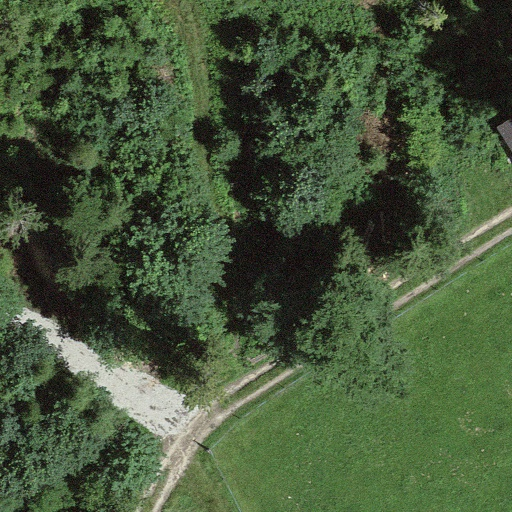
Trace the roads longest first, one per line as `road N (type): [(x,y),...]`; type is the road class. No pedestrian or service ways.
road 1 (track): [(190,432),(264,375),(511,221)]
road 2 (track): [(0,308),(115,375),(190,432)]
